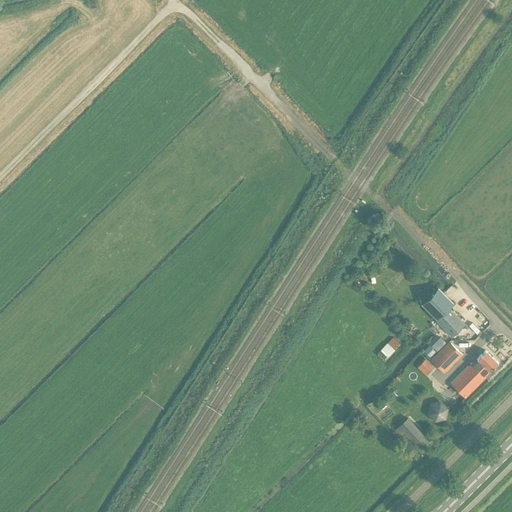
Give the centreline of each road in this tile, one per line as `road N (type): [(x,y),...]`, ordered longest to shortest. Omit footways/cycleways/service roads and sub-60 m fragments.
road 1 (track): [(0,176),(175,0)]
road 2 (track): [(333,159),(175,0)]
